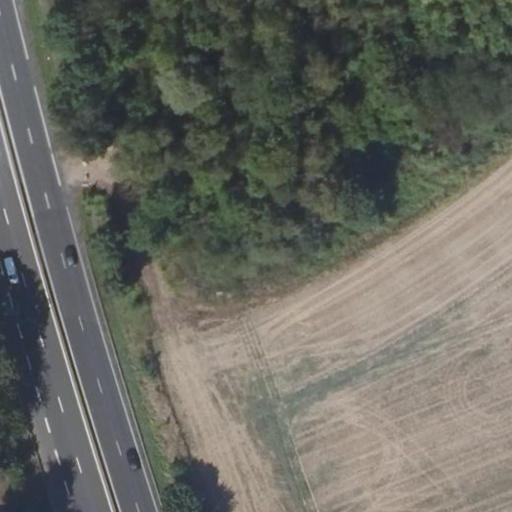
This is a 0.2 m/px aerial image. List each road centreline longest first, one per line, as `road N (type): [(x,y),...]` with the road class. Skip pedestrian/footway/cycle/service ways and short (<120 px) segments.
road 1 (trunk): [(135,511),(0,25)]
road 2 (trunk): [(0,210),(85,511)]
